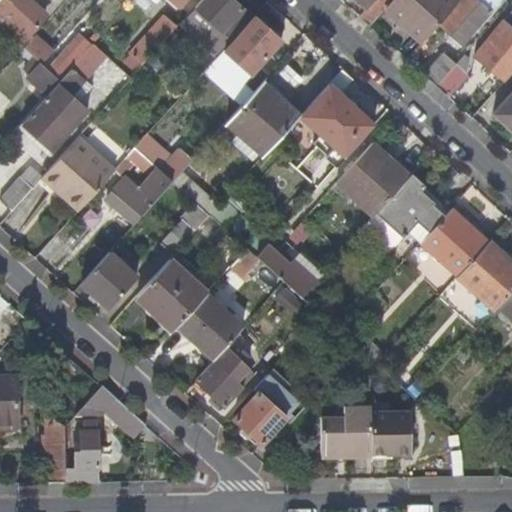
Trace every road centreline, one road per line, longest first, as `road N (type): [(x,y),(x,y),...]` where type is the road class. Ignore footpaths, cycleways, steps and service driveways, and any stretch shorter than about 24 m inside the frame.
road 1 (residential): [(239,511),(237,475),(0,265)]
road 2 (residential): [(300,0),(511,189)]
road 3 (residential): [(252,511),(511,502)]
